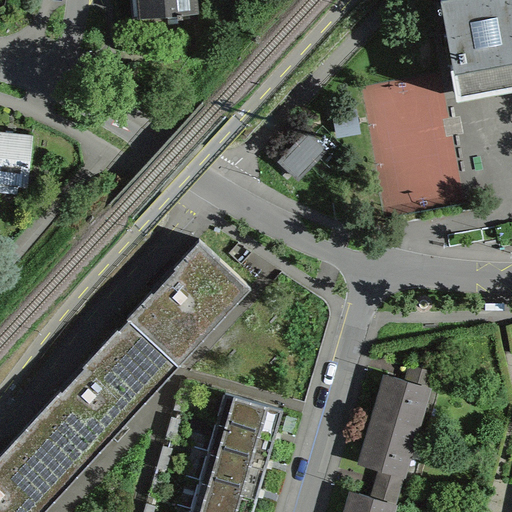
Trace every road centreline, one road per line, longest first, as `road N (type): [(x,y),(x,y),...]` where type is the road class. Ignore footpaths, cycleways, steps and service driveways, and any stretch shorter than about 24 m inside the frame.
road 1 (residential): [(212,186),(26,400),(0,406)]
road 2 (residential): [(297,511),(372,263)]
road 3 (residential): [(386,0),(212,186)]
road 4 (residential): [(212,186),(50,81)]
road 5 (residential): [(372,263),(289,230),(212,186)]
road 6 (residential): [(372,263),(511,277)]
